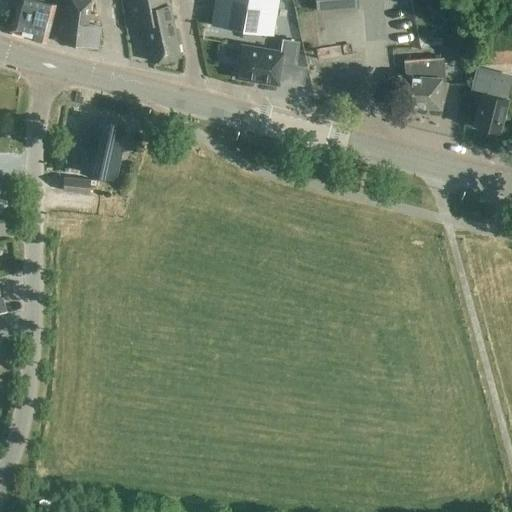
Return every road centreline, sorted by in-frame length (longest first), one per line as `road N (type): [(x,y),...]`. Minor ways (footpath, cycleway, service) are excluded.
road 1 (unclassified): [(0,481),(29,374),(31,184),(50,66)]
road 2 (tertiary): [(511,184),(185,101)]
road 3 (tertiary): [(185,101),(50,66)]
